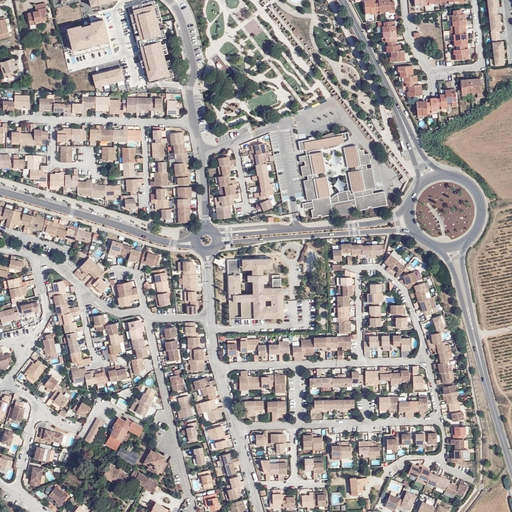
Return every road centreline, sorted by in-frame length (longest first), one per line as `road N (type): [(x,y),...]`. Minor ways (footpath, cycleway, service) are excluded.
road 1 (residential): [(361,363),(358,267),(376,266),(405,289),(426,360)]
road 2 (residential): [(191,511),(146,313)]
road 3 (tertiary): [(215,245),(377,229),(416,233)]
road 4 (tertiary): [(409,204),(375,223),(216,234)]
road 5 (residential): [(403,0),(422,62),(444,71),(481,61),(474,0)]
road 6 (tertiary): [(174,243),(0,191)]
road 7 (primary): [(470,319),(511,468)]
road 8 (residential): [(294,425),(439,420)]
road 9 (residential): [(219,366),(361,363)]
road 10 (primary): [(342,0),(404,125)]
road 11 (residential): [(16,492),(40,404),(5,387)]
road 12 (residential): [(167,0),(179,12),(193,61),(193,122)]
